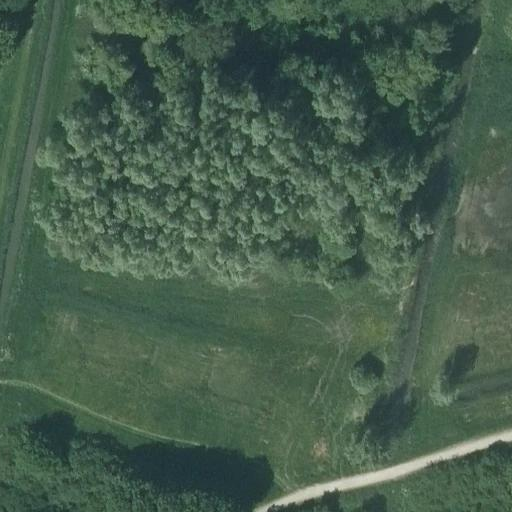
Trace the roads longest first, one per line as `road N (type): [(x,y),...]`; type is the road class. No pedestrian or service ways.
road 1 (track): [(2,384),(260,471),(300,497)]
road 2 (track): [(265,511),(511,436)]
road 3 (track): [(39,0),(0,214)]
